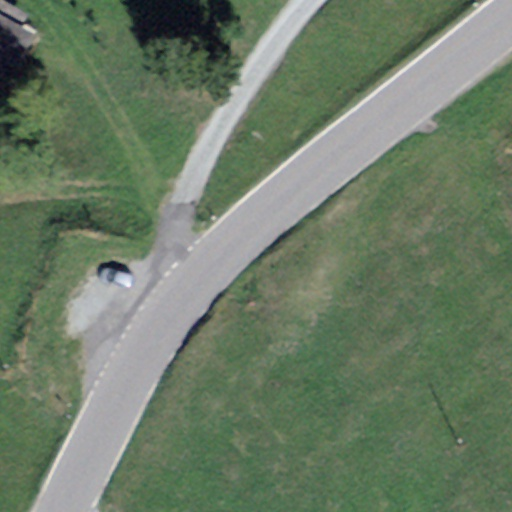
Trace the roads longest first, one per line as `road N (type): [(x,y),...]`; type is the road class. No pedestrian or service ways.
road 1 (tertiary): [(511,13),(257,220),(190,286),(158,328),(65,511)]
road 2 (track): [(308,0),(230,102),(172,249),(158,328)]
